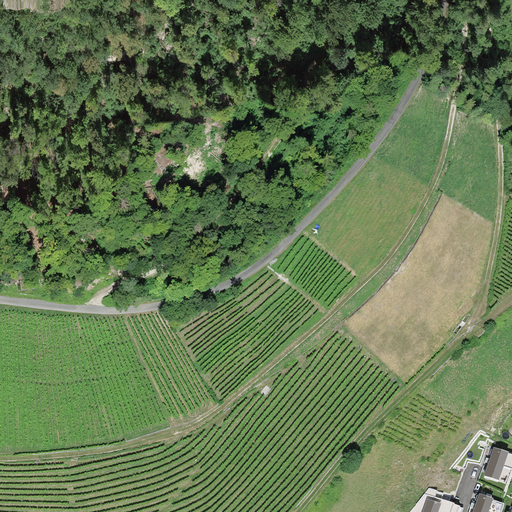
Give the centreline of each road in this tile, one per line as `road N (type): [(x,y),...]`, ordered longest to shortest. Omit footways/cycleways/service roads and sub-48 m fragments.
road 1 (track): [(0,459),(85,452),(194,425),(311,332),(385,260),(443,154),(464,0)]
road 2 (track): [(411,83),(335,187),(277,248),(226,284),(138,309),(0,300)]
road 3 (track): [(91,309),(104,291),(150,277),(182,251),(288,138),(315,85),(337,0)]
road 4 (track): [(481,0),(494,79),(497,201),(474,315),(457,342)]
road 5 (track): [(299,511),(386,407),(511,302)]
